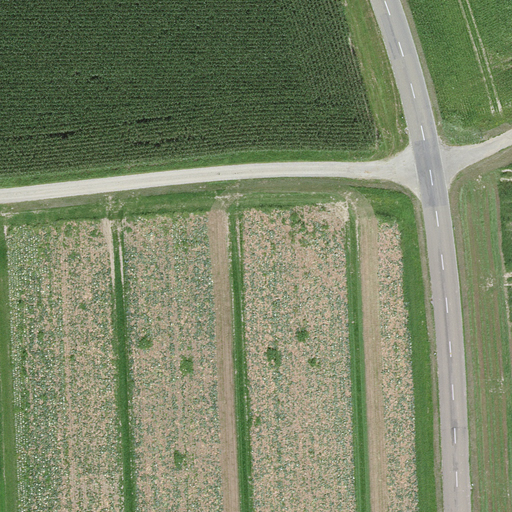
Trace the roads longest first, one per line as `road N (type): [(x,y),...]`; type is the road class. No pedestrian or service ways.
road 1 (track): [(511,138),(430,171),(218,173),(0,199)]
road 2 (tertiary): [(385,0),(430,171),(451,345),(459,511)]
